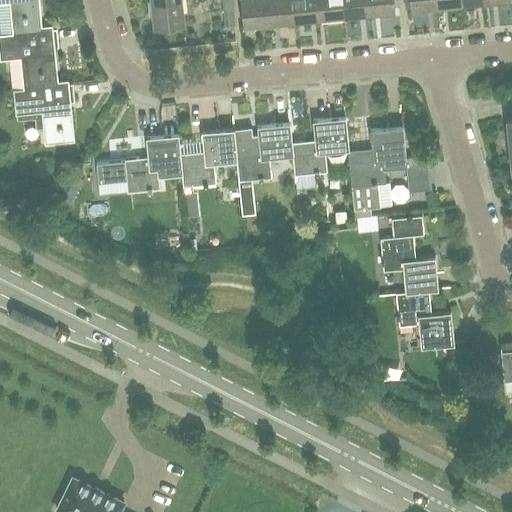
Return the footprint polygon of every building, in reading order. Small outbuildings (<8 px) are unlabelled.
[(8,0),(12,30),(42,26),(39,0),(8,0)] [(181,0),(149,0),(152,25),(184,22),(181,0)] [(233,10),(232,0),(221,0),(225,26),(235,26),(233,10)] [(240,0),(243,25),(268,23),(265,0),(240,0)] [(265,0),(268,23),(293,20),(290,0),(265,0)] [(318,18),(316,0),(290,0),(293,20),(318,18)] [(343,15),(341,0),(316,0),(318,18),(328,17),(328,19),(330,21),(342,19),(344,18),(343,15)] [(341,0),(343,15),(369,13),(367,0),(341,0)] [(367,0),(369,13),(395,10),(393,0),(367,0)] [(436,6),(434,0),(409,0),(410,9),(436,6)] [(58,81),(54,43),(57,43),(55,25),(42,26),(12,30),(0,31),(0,58),(0,59),(21,57),(23,85),(29,85),(58,81)] [(58,81),(29,85),(23,85),(13,87),(15,111),(41,108),(44,141),(74,138),(70,100),(74,99),(72,80),(58,81)] [(291,139),(292,152),(294,171),(326,168),(324,148),(348,146),(345,114),(313,118),(315,137),(291,139)] [(292,152),(291,139),(289,120),(257,123),(258,134),(253,135),(252,124),(234,126),(236,144),(237,157),(236,157),(238,177),(270,174),(269,154),(292,152)] [(384,181),(383,168),(407,166),(406,157),(402,124),(369,128),(371,147),(348,149),(354,208),(371,207),(379,206),(377,182),(384,181)] [(203,147),(180,150),(181,163),(180,163),(181,173),(182,183),(215,180),(213,160),(236,157),(237,157),(236,144),(234,126),(234,125),(201,128),(203,147)] [(180,163),(181,163),(180,150),(178,130),(146,133),(148,153),(123,155),(123,157),(96,159),(97,179),(125,176),(127,188),(159,185),(158,176),(181,173),(180,163)] [(427,154),(406,157),(407,166),(409,191),(432,188),(430,164),(428,164),(427,154)] [(68,189),(75,193),(83,178),(76,174),(68,189)] [(193,191),(192,182),(184,183),(185,192),(187,216),(199,214),(197,190),(193,191)] [(62,218),(70,203),(62,199),(54,214),(62,218)] [(255,212),(254,202),(241,203),(242,214),(255,212)] [(354,216),(371,214),(371,207),(354,208),(354,216)] [(406,290),(430,288),(440,287),(436,253),(416,255),(414,235),(424,234),(421,215),(391,218),(393,234),(381,235),(384,268),(404,266),(406,290)] [(406,290),(397,290),(400,323),(419,321),(422,345),(456,342),(453,308),(432,310),(430,288),(406,290)] [(511,350),(502,352),(505,380),(511,379),(511,350)] [(118,511),(124,502),(73,477),(57,510),(61,511),(118,511)]
